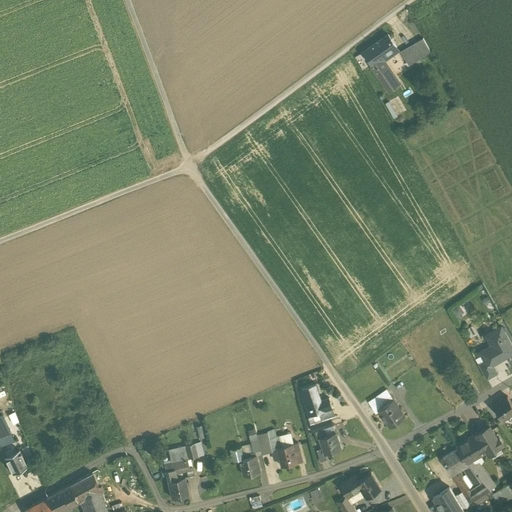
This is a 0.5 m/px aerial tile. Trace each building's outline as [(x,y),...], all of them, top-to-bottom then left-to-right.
[(388,34),(364,51),(372,63),(380,58),(396,47),(388,34)] [(423,38),(400,50),(408,65),(431,51),(423,38)] [(380,58),(372,63),(370,64),(373,69),(383,62),(380,58)] [(392,75),(383,62),(373,69),(382,82),(392,75)] [(392,75),(382,82),(388,91),(398,84),(392,75)] [(458,306),(452,311),(457,318),(464,313),(458,306)] [(511,353),(511,346),(501,327),(489,334),(493,341),(491,349),(482,354),(485,360),(489,366),(493,364),(511,353)] [(489,366),(485,360),(478,364),(487,379),(498,373),(493,364),(489,366)] [(316,383),(302,388),(311,414),(325,409),(325,408),(333,406),(329,396),(322,399),(316,383)] [(386,389),(369,401),(372,406),(382,399),(385,404),(393,399),(386,389)] [(511,402),(507,395),(501,399),(500,398),(492,403),(502,418),(511,411),(511,402)] [(382,399),(372,406),(376,411),(379,409),(385,404),(382,399)] [(385,404),(379,409),(390,425),(405,415),(393,399),(385,404)] [(333,408),(322,412),(324,419),(332,417),(336,416),(333,408)] [(14,424),(6,410),(1,413),(8,427),(14,424)] [(8,427),(1,413),(0,413),(0,443),(0,444),(6,441),(7,442),(14,438),(8,427)] [(332,417),(324,419),(320,420),(322,427),(314,429),(317,438),(320,437),(320,436),(336,431),(332,417)] [(491,427),(479,435),(485,444),(489,452),(497,448),(496,446),(503,442),(499,435),(497,436),(491,427)] [(269,438),(268,431),(257,434),(261,448),(262,453),(273,450),(269,438)] [(336,431),(320,436),(320,437),(323,446),(325,452),(341,447),(336,431)] [(257,432),(250,433),(252,442),(254,450),(255,450),(261,448),(257,434),(257,432)] [(477,432),(457,446),(458,448),(467,462),(471,459),(481,453),(479,450),(484,447),(485,444),(479,435),(477,432)] [(281,434),(269,438),(273,450),(278,448),(277,446),(283,444),(282,442),(283,442),(281,434)] [(14,438),(7,442),(10,447),(12,451),(4,455),(12,471),(27,464),(14,438)] [(199,440),(193,441),(196,454),(202,453),(199,440)] [(0,444),(0,447),(2,451),(10,447),(7,442),(6,441),(0,444)] [(193,441),(185,443),(188,456),(196,454),(193,441)] [(283,444),(277,446),(278,448),(282,464),(303,459),(298,441),(283,444)] [(252,442),(241,445),(244,456),(256,453),(255,450),(254,450),(252,442)] [(156,448),(150,443),(145,450),(150,454),(156,448)] [(185,443),(168,447),(171,461),(174,471),(187,468),(192,467),(191,464),(188,465),(186,457),(189,457),(188,456),(185,443)] [(241,445),(231,447),(234,458),(240,457),(244,456),(241,445)] [(323,446),(316,448),(320,460),(327,458),(325,452),(323,446)] [(10,447),(2,451),(4,455),(12,451),(10,447)] [(458,448),(442,457),(451,471),(457,467),(467,462),(458,448)] [(244,456),(240,457),(244,473),(260,469),(256,453),(244,456)] [(471,459),(467,462),(479,475),(482,472),(471,459)] [(171,461),(163,463),(167,479),(175,477),(174,471),(171,461)] [(457,467),(451,471),(456,479),(462,475),(457,467)] [(97,486),(91,471),(76,479),(82,496),(81,497),(86,508),(103,501),(99,491),(103,489),(101,485),(97,486)] [(380,487),(371,472),(358,480),(357,481),(361,487),(366,496),(380,487)] [(175,477),(167,479),(171,496),(187,492),(185,483),(188,482),(187,479),(185,480),(183,475),(175,477)] [(354,475),(340,483),(346,493),(348,495),(361,487),(357,481),(358,480),(354,475)] [(462,475),(456,479),(464,492),(471,488),(462,475)] [(76,479),(47,495),(54,510),(55,511),(57,511),(61,510),(74,503),(76,502),(76,500),(76,499),(82,496),(76,479)] [(471,488),(464,492),(466,495),(470,500),(489,488),(483,480),(471,488)] [(507,485),(493,493),(495,496),(498,502),(511,494),(507,485)] [(458,500),(449,487),(433,497),(440,507),(436,509),(437,511),(442,511),(447,510),(448,511),(463,511),(465,511),(464,511),(458,500)] [(489,488),(470,500),(473,506),(489,496),(491,498),(495,496),(493,493),(489,488)] [(318,489),(310,491),(314,502),(321,499),(318,489)] [(259,493),(250,496),(253,508),(263,504),(259,493)] [(346,493),(336,499),(344,511),(347,511),(355,508),(346,493)] [(47,495),(25,507),(27,511),(50,511),(52,511),(54,510),(47,495)] [(466,495),(458,500),(464,511),(467,509),(468,509),(473,506),(470,500),(466,495)] [(107,511),(103,501),(86,508),(87,511),(107,511)]
